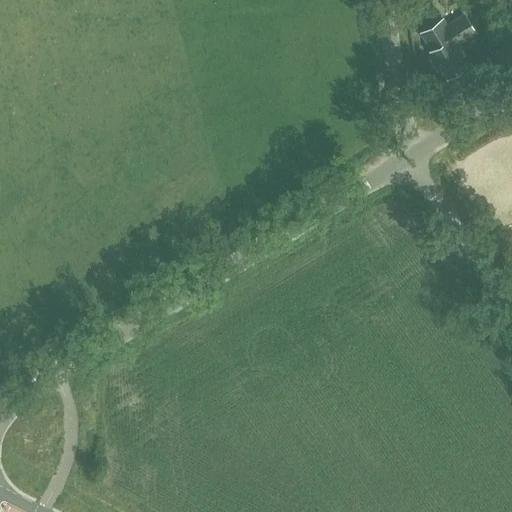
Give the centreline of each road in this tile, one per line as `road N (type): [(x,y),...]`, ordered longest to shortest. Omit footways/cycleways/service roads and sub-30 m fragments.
road 1 (unclassified): [(0,417),(58,371),(407,156)]
road 2 (unclassified): [(511,302),(407,156)]
road 3 (unclassified): [(407,156),(382,0)]
road 4 (unclassified): [(407,156),(511,92)]
